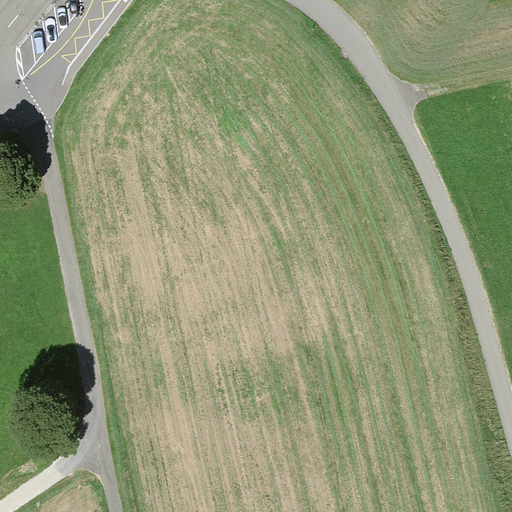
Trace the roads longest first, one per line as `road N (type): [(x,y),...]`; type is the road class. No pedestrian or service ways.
road 1 (unclassified): [(299,0),(335,21),(393,99),(471,282),(511,428)]
road 2 (track): [(31,95),(109,511)]
road 3 (track): [(393,99),(511,71)]
